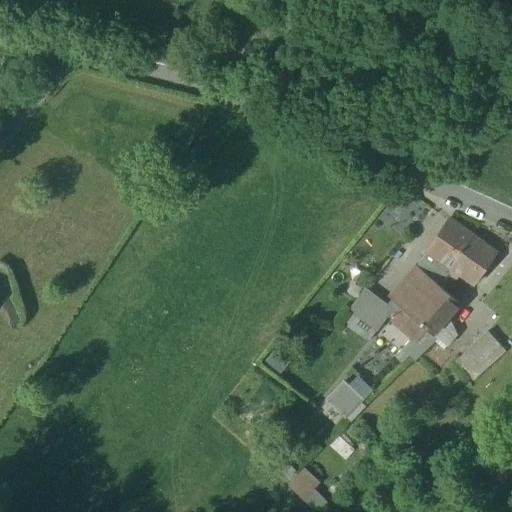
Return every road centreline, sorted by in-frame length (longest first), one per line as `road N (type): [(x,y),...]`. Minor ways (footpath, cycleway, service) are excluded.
road 1 (tertiary): [(511,231),(228,97),(0,32)]
road 2 (track): [(228,97),(363,0)]
